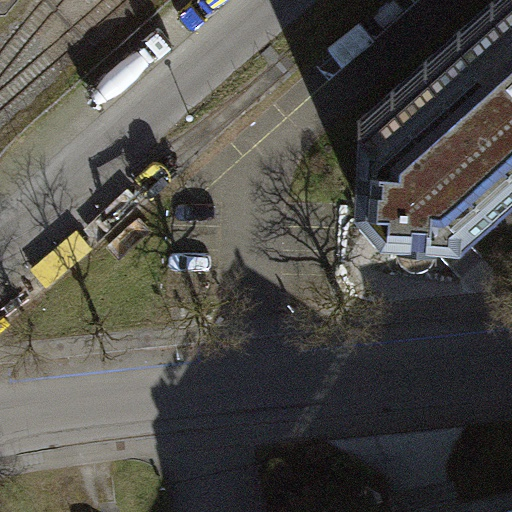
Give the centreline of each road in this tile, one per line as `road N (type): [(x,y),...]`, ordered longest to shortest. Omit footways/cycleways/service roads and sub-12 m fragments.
road 1 (unclassified): [(0,418),(511,364)]
road 2 (unclassified): [(0,261),(290,0)]
